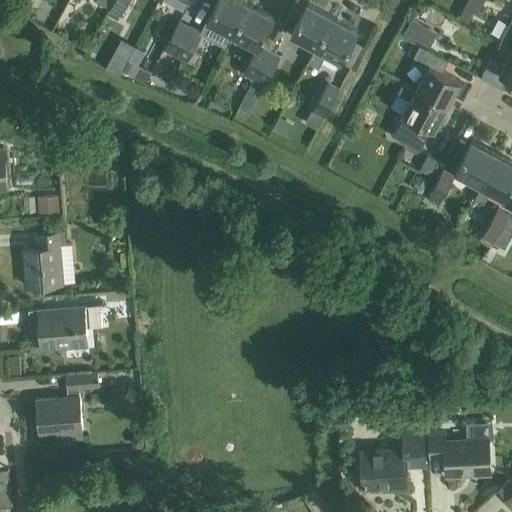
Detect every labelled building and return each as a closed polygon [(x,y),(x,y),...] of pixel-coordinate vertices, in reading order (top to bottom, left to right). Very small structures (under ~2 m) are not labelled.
[(128,0),(114,0),(114,1),(110,8),(121,14),(128,0)] [(241,0),(218,0),(201,32),(202,33),(225,45),(231,34),(248,3),(241,0)] [(465,0),(456,17),(468,23),(480,0),(465,0)] [(248,3),(231,34),(252,45),(249,50),(253,52),(243,72),(254,78),(269,50),(274,40),(264,35),(273,17),(248,3)] [(316,47),(332,16),(307,3),(291,34),(316,47)] [(356,29),(332,16),(316,47),(308,61),(318,66),(326,53),(340,60),(351,40),(356,29)] [(411,19),(404,33),(417,40),(424,26),(411,19)] [(511,48),(511,19),(505,33),(500,42),(511,48)] [(175,55),(190,26),(179,20),(164,48),(175,55)] [(202,33),(190,26),(175,55),(187,61),(202,33)] [(416,89),(447,105),(461,80),(443,71),(448,61),(420,45),(414,57),(429,65),(416,89)] [(280,56),(269,50),(254,78),(265,84),(280,56)] [(511,51),(504,66),(491,59),(481,78),(502,89),(509,77),(511,78),(511,51)] [(114,52),(107,66),(120,73),(127,59),(114,52)] [(129,60),(123,71),(144,82),(150,71),(129,60)] [(254,78),(246,92),(258,98),(265,84),(254,78)] [(313,110),(306,122),(317,128),(324,116),(339,88),(328,82),(313,110)] [(403,82),(398,93),(411,100),(403,114),(398,123),(420,134),(425,125),(434,130),(447,105),(416,89),(403,82)] [(292,131),(297,119),(282,114),(278,126),(292,131)] [(420,149),(426,137),(398,123),(392,134),(420,149)] [(474,193),(496,153),(471,140),(455,171),(471,179),(466,189),(474,193)] [(74,150),(60,151),(62,164),(75,163),(74,150)] [(428,153),(420,168),(430,174),(438,159),(428,153)] [(511,182),(511,161),(496,153),(474,193),(485,199),(490,190),(504,197),(511,182)] [(441,199),(454,175),(443,169),(430,193),(441,199)] [(58,195),(38,197),(39,212),(60,210),(58,195)] [(415,207),(408,219),(422,227),(429,215),(415,207)] [(493,242),(508,214),(497,208),(482,236),(493,242)] [(511,216),(508,214),(493,242),(505,249),(511,235),(511,216)] [(71,244),(67,244),(66,231),(36,234),(37,246),(24,248),(27,286),(63,283),(74,283),(71,244)] [(120,302),(119,288),(93,289),(94,303),(120,302)] [(99,303),(29,309),(30,325),(39,324),(40,335),(41,347),(89,343),(87,324),(101,323),(99,303)] [(68,396),(37,399),(40,433),(83,430),(80,395),(80,387),(99,386),(99,385),(98,372),(66,374),(67,385),(67,388),(68,396)] [(365,405),(362,397),(347,402),(349,410),(365,405)] [(445,432),(430,433),(431,458),(446,457),(447,476),(462,475),(462,472),(491,470),(489,436),(492,436),(491,421),(469,423),(470,438),(446,439),(445,432)] [(407,466),(426,465),(424,429),(404,430),(405,448),(361,450),(363,488),(408,485),(407,466)] [(0,506),(12,506),(10,480),(0,480),(0,506)]
